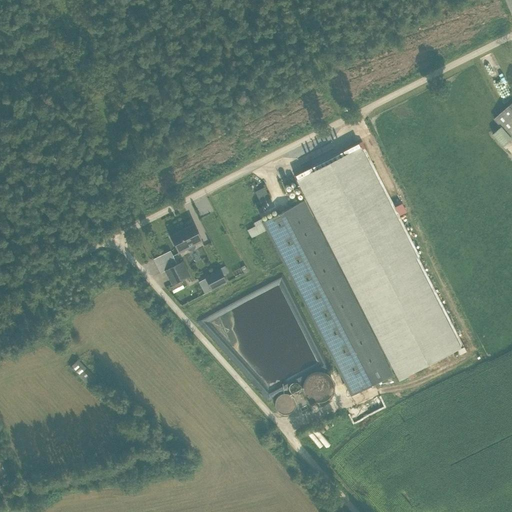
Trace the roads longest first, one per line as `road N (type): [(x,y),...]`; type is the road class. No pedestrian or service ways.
road 1 (unclassified): [(112,237),(511,34)]
road 2 (unclassified): [(112,237),(293,440)]
road 3 (track): [(56,0),(144,221)]
road 4 (track): [(291,0),(343,120)]
road 5 (unclassified): [(0,295),(112,237)]
